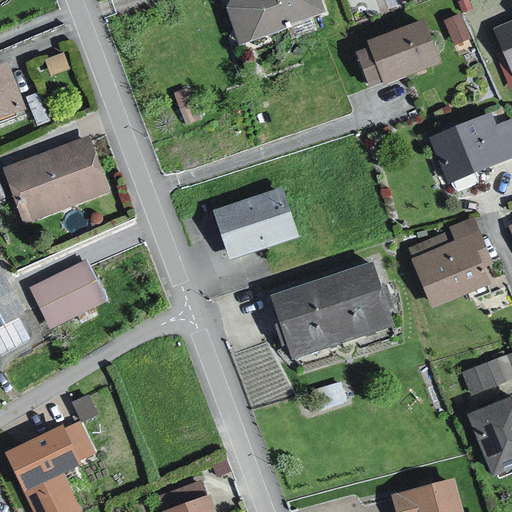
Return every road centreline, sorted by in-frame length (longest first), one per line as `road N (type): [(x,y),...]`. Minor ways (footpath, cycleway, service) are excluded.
road 1 (residential): [(78,0),(194,311)]
road 2 (residential): [(194,311),(0,427)]
road 3 (residential): [(194,311),(269,511)]
